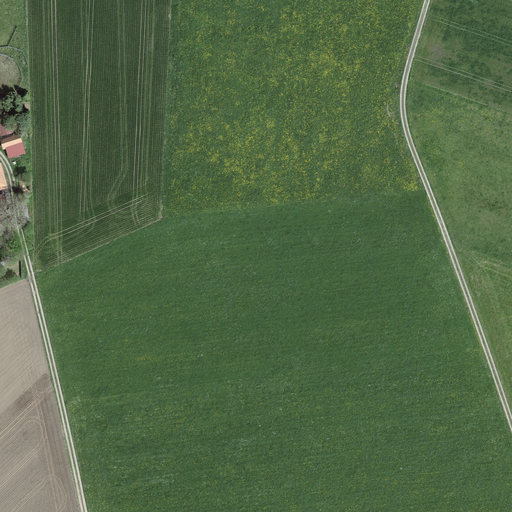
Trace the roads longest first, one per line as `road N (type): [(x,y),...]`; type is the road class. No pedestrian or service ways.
road 1 (track): [(511,423),(406,131),(401,97),(427,0)]
road 2 (track): [(86,511),(0,153)]
